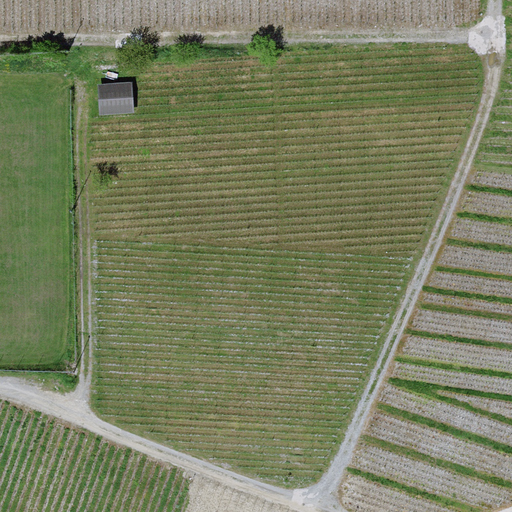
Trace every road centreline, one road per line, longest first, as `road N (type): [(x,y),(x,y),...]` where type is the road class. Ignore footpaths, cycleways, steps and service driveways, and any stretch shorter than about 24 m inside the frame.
road 1 (track): [(492,0),(494,92),(327,511)]
road 2 (track): [(0,385),(326,511)]
